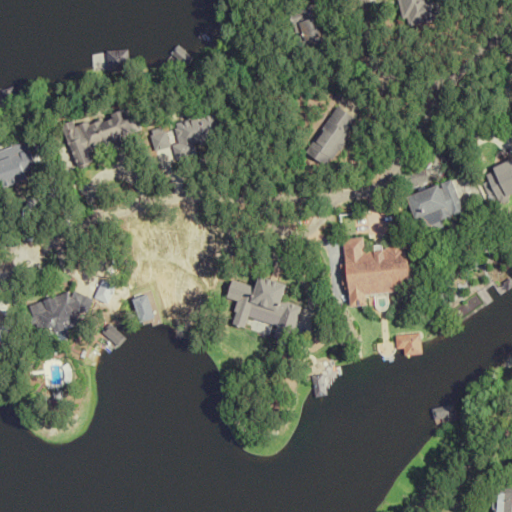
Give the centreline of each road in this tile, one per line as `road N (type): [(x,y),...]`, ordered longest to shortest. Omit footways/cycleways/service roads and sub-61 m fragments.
road 1 (residential): [(27,252),(65,229),(171,200),(364,193),(465,59),(511,25)]
road 2 (residential): [(359,0),(365,55),(375,69),(436,101)]
